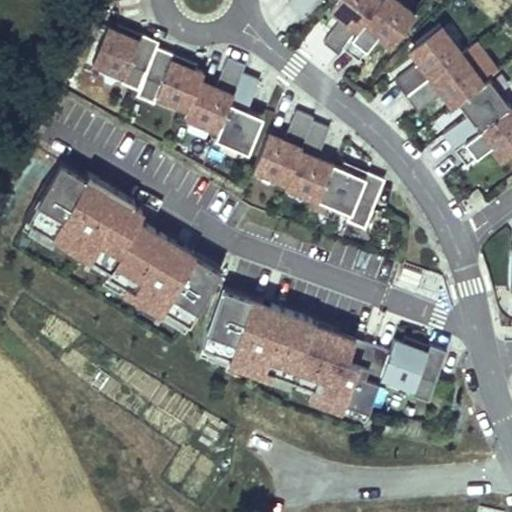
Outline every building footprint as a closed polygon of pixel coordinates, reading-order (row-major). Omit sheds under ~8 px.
[(288,0),(287,1),(302,13),(312,0),(288,0)] [(342,46),(378,0),(333,0),(328,6),(341,17),(322,41),(337,52),(342,46)] [(390,45),(413,15),(394,0),(378,0),(342,46),(357,58),(376,34),(390,45)] [(140,32),(117,23),(114,28),(138,38),(140,32)] [(404,95),(460,53),(438,24),(407,48),(418,61),(393,81),(404,95)] [(139,85),(155,45),(158,40),(140,32),(138,38),(114,28),(106,25),(92,58),(124,71),(122,78),(139,85)] [(200,78),(203,71),(194,67),(171,58),(173,52),(155,45),(139,85),(135,93),(153,100),(156,93),(188,106),(200,78)] [(197,62),(173,52),(171,58),(194,67),(197,62)] [(456,100),(481,81),(460,53),(404,95),(415,110),(440,90),(451,104),(456,100)] [(218,127),(241,71),(244,63),(227,56),(215,84),(200,78),(188,106),(185,114),(218,127)] [(248,149),(259,121),(262,113),(246,107),(258,78),(241,71),(218,127),(215,135),(248,149)] [(509,105),(487,76),(481,81),(456,100),(467,113),(442,132),(453,147),(509,105)] [(501,157),(511,147),(511,109),(509,105),(453,147),(465,162),(490,143),(501,157)] [(286,179),(312,118),(313,115),(296,108),(284,136),(268,130),(253,165),(286,179)] [(318,195),(332,160),(317,154),(329,125),(312,118),(286,179),(285,182),(318,195)] [(220,265),(137,216),(142,207),(132,201),(137,198),(134,196),(88,168),(85,173),(60,158),(26,215),(31,217),(67,239),(87,251),(109,264),(106,269),(124,279),(122,283),(146,297),(161,306),(164,302),(190,317),(220,265)] [(367,168),(343,158),(341,164),(365,173),(367,168)] [(365,223),(384,175),(367,168),(365,173),(341,164),(332,160),(318,195),(349,208),(347,215),(365,223)] [(67,239),(31,217),(26,225),(62,246),(67,239)] [(109,264),(87,251),(83,258),(105,271),(106,269),(109,264)] [(417,283),(420,273),(403,267),(399,277),(417,283)] [(124,279),(106,269),(105,271),(102,276),(120,287),(122,283),(124,279)] [(351,342),(353,336),(340,331),(341,329),(312,318),(312,316),(270,301),(268,308),(260,305),(262,298),(222,283),(201,340),(228,350),(227,356),(243,361),(270,370),(272,366),(311,380),(307,389),(307,390),(341,403),(343,397),(368,406),(380,372),(389,347),(374,342),(371,348),(361,344),(361,346),(351,342)] [(159,310),(161,306),(146,297),(141,305),(157,314),(159,310)] [(268,308),(270,301),(262,298),(260,305),(268,308)] [(190,317),(164,302),(161,306),(159,310),(185,325),(190,317)] [(374,342),(341,329),(340,331),(353,336),(351,342),(361,346),(361,344),(371,348),(374,342)] [(427,342),(403,333),(401,339),(425,348),(427,342)] [(428,397),(445,348),(427,342),(425,348),(401,339),(393,336),(389,347),(380,372),(412,383),(410,390),(428,397)] [(228,350),(201,340),(199,348),(226,358),(227,356),(228,350)] [(241,369),(243,361),(227,356),(226,358),(224,363),(241,369)] [(311,380),(272,366),(270,370),(269,375),(307,389),(311,380)] [(365,414),(368,406),(343,397),(341,403),(340,405),(365,414)]
